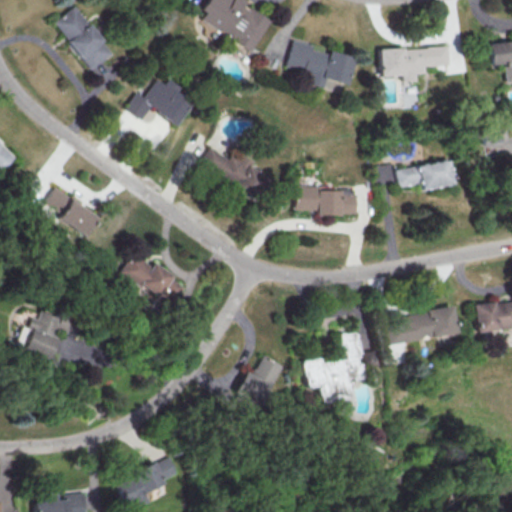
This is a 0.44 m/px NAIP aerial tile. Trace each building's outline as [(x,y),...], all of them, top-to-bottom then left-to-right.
[(194,20),(244,51),(263,19),(238,4),(241,0),(240,0),(200,0),(194,9),(199,12),(194,20)] [(45,22),(65,5),(104,53),(84,70),(45,22)] [(511,39),(480,42),(482,64),(496,63),(498,82),(511,81),(510,60),(511,59),(511,39)] [(280,66),(305,72),(303,83),(317,87),(319,78),(342,84),(349,57),(286,41),(280,66)] [(373,48),(396,47),(397,50),(421,48),(421,47),(441,45),(442,64),(418,66),(419,73),(409,74),(410,80),(396,81),(396,74),(374,75),(373,48)] [(185,102),(169,125),(150,111),(151,110),(145,105),(135,119),(119,108),(130,92),(137,97),(151,78),(158,83),(162,77),(174,86),(170,91),(185,102)] [(501,140),(497,123),(476,127),(480,145),(501,140)] [(197,161),(206,147),(224,160),(228,154),(236,159),(240,154),(250,162),(247,166),(265,179),(249,201),(228,187),(230,184),(197,161)] [(390,168),(393,186),(414,183),(416,189),(449,183),(444,159),(390,168)] [(372,182),(386,181),(386,165),(371,165),(372,182)] [(91,215),(46,186),(36,202),(53,212),(49,218),(77,236),(91,215)] [(351,189),(290,187),(290,209),(312,209),(312,213),(351,214),(351,189)] [(146,263),(145,265),(126,252),(113,271),(165,306),(179,285),(146,263)] [(511,326),(511,297),(469,302),(471,331),(511,326)] [(448,305),(453,332),(388,345),(384,324),(400,321),(399,317),(424,312),(423,310),(448,305)] [(44,358),(59,320),(36,311),(33,320),(24,316),(13,346),(44,358)] [(318,401),(348,397),(346,379),(360,377),(355,331),(338,334),(341,359),(318,362),(317,357),(298,360),(302,387),(316,385),(318,401)] [(278,365),(258,355),(249,374),(241,370),(230,391),(257,405),(278,365)] [(118,485),(136,477),(133,471),(152,461),(154,464),(168,457),(177,473),(163,480),(165,484),(148,493),(152,502),(139,509),(136,503),(129,506),(118,485)] [(87,492),(89,511),(39,511),(38,502),(49,501),(48,495),(60,493),(60,499),(67,499),(67,495),(87,492)]
